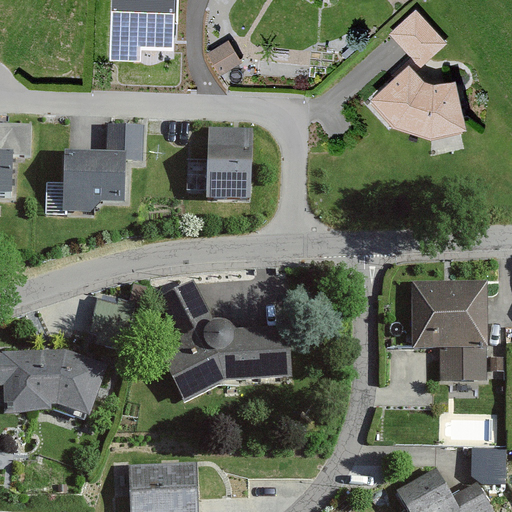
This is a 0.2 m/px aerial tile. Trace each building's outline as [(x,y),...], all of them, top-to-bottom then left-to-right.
[(177,0),(113,0),(111,61),(140,62),(140,48),(176,49),(177,0)] [(413,13),(387,36),(417,68),(442,44),(413,13)] [(225,43),(205,57),(218,76),(239,62),(225,43)] [(365,100),(392,129),(428,140),(460,133),(449,79),(426,84),(417,81),(403,66),(365,100)] [(32,131),(0,129),(0,203),(7,204),(9,162),(31,163),(32,131)] [(59,218),(88,218),(93,209),(117,209),(117,166),(138,167),(138,129),(101,129),(101,159),(59,159),(59,218)] [(244,207),(247,135),(203,134),(201,205),(244,207)] [(213,325),(209,326),(187,282),(152,299),(177,351),(154,362),(176,408),(220,387),(284,383),(280,331),(227,335),(225,331),(222,328),(217,326),(213,325)] [(435,386),(481,386),(480,286),(406,286),(406,356),(435,356),(435,386)] [(92,340),(128,346),(135,302),(99,296),(92,340)] [(46,413),(53,413),(79,423),(100,371),(62,356),(0,356),(0,407),(11,407),(11,418),(46,418),(46,413)] [(473,483),(507,485),(508,447),(475,446),(473,483)] [(191,511),(190,469),(123,471),(124,511),(191,511)] [(389,497),(397,511),(484,511),(471,488),(445,503),(428,474),(389,497)]
